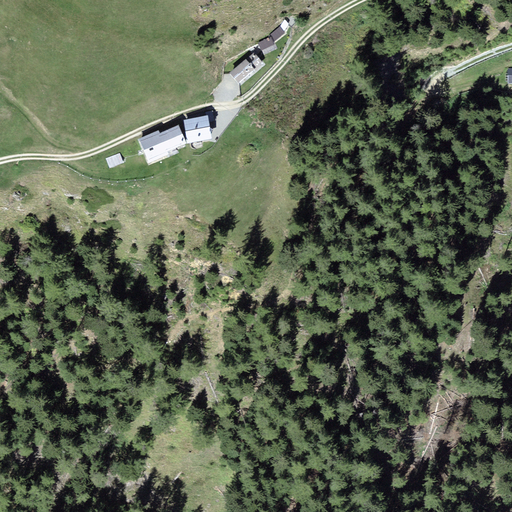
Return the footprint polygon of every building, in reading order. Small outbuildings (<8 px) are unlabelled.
[(289,24),(285,20),(280,27),(284,31),(289,24)] [(280,27),(269,36),(274,42),(286,33),(284,31),(280,27)] [(270,37),(258,43),(262,50),(274,45),(270,37)] [(254,53),(231,73),(240,84),(263,64),(254,53)] [(208,115),(185,120),(189,143),(212,139),(208,115)] [(159,130),(139,138),(150,163),(170,155),(168,152),(187,144),(179,125),(160,134),(159,130)] [(121,153),(107,158),(110,168),(125,162),(121,153)]
